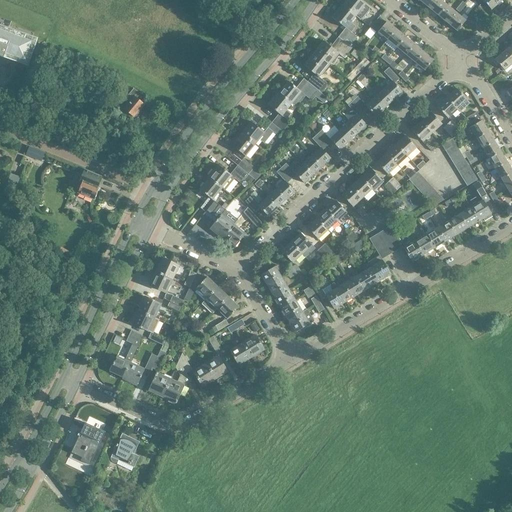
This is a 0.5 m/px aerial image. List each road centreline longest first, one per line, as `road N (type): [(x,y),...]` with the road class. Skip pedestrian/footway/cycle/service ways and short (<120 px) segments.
road 1 (residential): [(234,269),(458,56)]
road 2 (residential): [(292,360),(511,227)]
road 3 (tertiary): [(164,196),(314,0)]
road 4 (residential): [(75,382),(171,425),(292,360)]
road 5 (tertiary): [(296,0),(214,96),(151,189)]
road 6 (tertiary): [(75,382),(147,228)]
road 7 (tertiary): [(132,222),(63,377)]
road 8 (tertiary): [(5,511),(75,382)]
road 9 (tertiary): [(63,377),(0,486)]
